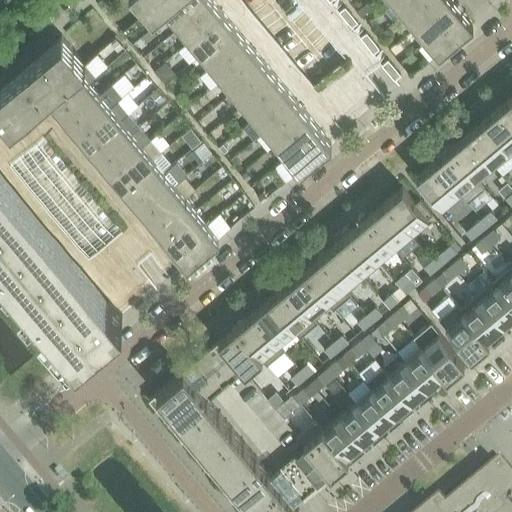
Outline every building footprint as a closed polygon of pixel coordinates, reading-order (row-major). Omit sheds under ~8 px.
[(169,13),(184,0),(158,0),(159,0),(169,13)] [(180,26),(211,0),(184,0),(169,13),(180,26)] [(191,39),(223,12),(213,0),(211,0),(180,26),(191,39)] [(395,0),(405,12),(419,0),(395,0)] [(416,25),(445,0),(419,0),(405,12),(416,25)] [(427,38),(461,9),(453,0),(445,0),(416,25),(427,38)] [(351,13),(345,6),(339,11),(345,18),(351,13)] [(438,52),(468,27),(473,23),(461,9),(427,38),(438,52)] [(202,52),(234,24),(223,12),(191,39),(202,52)] [(357,21),(351,13),(345,18),(351,26),(357,21)] [(212,65),(245,37),(234,24),(202,52),(212,65)] [(372,39),(366,32),(360,37),(366,44),(372,39)] [(45,93),(84,61),(61,33),(0,84),(0,111),(10,124),(46,94),(45,93)] [(122,46),(120,44),(115,37),(110,41),(117,50),(122,46)] [(223,78),(256,50),(245,37),(212,65),(223,78)] [(379,47),(372,39),(366,44),(373,52),(379,47)] [(234,90),(267,63),(256,50),(223,78),(234,90)] [(394,65),(388,57),(382,62),(388,70),(394,65)] [(56,106),(88,79),(78,67),(85,62),(84,61),(45,93),(46,94),(56,106)] [(245,103),(277,76),(267,63),(234,90),(245,103)] [(400,73),(394,65),(388,70),(394,78),(400,73)] [(255,116),(288,89),(277,76),(245,103),(255,116)] [(67,119),(99,92),(88,79),(56,106),(67,119)] [(266,129),(299,102),(288,89),(255,116),(266,129)] [(78,132),(110,104),(99,92),(67,119),(78,132)] [(511,93),(500,104),(511,118),(511,93)] [(88,144),(128,111),(118,99),(110,105),(110,104),(78,132),(88,144)] [(277,142),(310,115),(299,102),(266,129),(277,142)] [(511,145),(511,118),(500,104),(483,117),(509,148),(511,145)] [(99,157),(139,124),(128,111),(88,144),(99,157)] [(288,155),(320,128),(310,115),(277,142),(288,155)] [(509,148),(483,117),(467,131),(492,162),(509,148)] [(110,170),(150,137),(139,124),(99,157),(110,170)] [(299,168),(331,141),(320,128),(288,155),(299,168)] [(492,162),(467,131),(450,145),(476,176),(492,162)] [(121,183),(161,150),(150,137),(110,170),(121,183)] [(207,147),(201,139),(195,144),(202,152),(207,147)] [(459,190),(476,176),(450,145),(434,159),(459,190)] [(131,196),(171,163),(161,150),(121,183),(131,196)] [(437,208),(459,190),(434,159),(416,174),(429,189),(424,193),(437,208)] [(142,209),(175,182),(164,169),(172,163),(171,163),(131,196),(142,209)] [(74,269),(57,246),(55,244),(54,245),(35,220),(34,221),(15,196),(14,197),(0,178),(0,262),(76,353),(122,315),(108,298),(103,302),(94,292),(94,293),(75,268),(74,269)] [(153,222),(185,195),(175,182),(142,209),(153,222)] [(432,212),(420,197),(415,201),(402,185),(385,200),(410,230),(432,212)] [(164,235),(196,208),(185,195),(153,222),(164,235)] [(410,230),(385,200),(368,214),(394,244),(410,230)] [(174,248),(207,221),(196,208),(164,235),(174,248)] [(488,224),(497,216),(491,209),(481,216),(488,224)] [(368,214),(352,227),(380,262),(381,261),(378,257),(394,244),(368,214)] [(479,232),(488,224),(481,216),(472,224),(479,232)] [(186,262),(219,235),(207,221),(174,248),(186,262)] [(352,227),(335,241),(364,276),(380,262),(352,227)] [(494,227),(484,235),(491,243),(500,235),(494,227)] [(491,243),(484,235),(475,243),(482,250),(491,243)] [(335,241),(324,250),(318,255),(350,293),(351,292),(348,289),(364,276),(335,241)] [(439,265),(448,257),(442,249),(432,257),(439,265)] [(318,255),(302,269),(334,307),(350,293),(318,255)] [(458,270),(467,263),(460,255),(451,263),(458,270)] [(439,265),(432,257),(423,265),(430,272),(439,265)] [(448,278),(458,270),(451,263),(442,270),(448,278)] [(302,269),(285,283),(317,321),(318,320),(314,316),(330,304),(333,308),(334,307),(302,269)] [(511,269),(496,283),(511,301),(511,269)] [(411,277),(406,271),(395,280),(400,286),(411,277)] [(432,292),(441,284),(435,277),(425,284),(432,292)] [(285,283),(279,288),(269,297),(300,335),(317,321),(285,283)] [(511,321),(511,301),(496,283),(479,296),(505,327),(511,321)] [(398,298),(393,292),(392,291),(383,299),(389,306),(398,298)] [(505,327),(479,296),(463,310),(488,341),(505,327)] [(269,297),(252,310),(284,349),(285,348),(278,340),(293,328),(299,335),(300,335),(269,297)] [(399,319),(409,311),(402,304),(393,311),(399,319)] [(382,312),(375,305),(366,313),(372,320),(382,312)] [(252,310),(235,324),(267,362),(284,349),(252,310)] [(488,341),(463,310),(445,325),(471,355),(488,341)] [(399,319),(393,311),(384,319),(390,327),(399,319)] [(366,313),(357,320),(363,328),(372,320),(366,313)] [(235,324),(218,339),(244,371),(261,357),(266,363),(267,362),(235,324)] [(464,361),(439,330),(421,345),(447,376),(464,361)] [(376,339),(369,331),(360,339),(366,347),(376,339)] [(339,348),(348,340),(342,332),(333,340),(339,348)] [(357,354),(366,347),(360,339),(351,347),(357,354)] [(330,355),(339,348),(333,340),(324,348),(330,355)] [(447,376),(421,345),(405,359),(430,389),(447,376)] [(333,374),(342,367),(336,359),(327,367),(333,374)] [(430,389),(405,359),(388,373),(414,403),(430,389)] [(315,368),(309,360),(300,368),(306,375),(315,368)] [(327,367),(317,374),(324,382),(333,374),(327,367)] [(196,383),(183,368),(148,397),(161,412),(196,383)] [(300,368),(290,375),(297,383),(306,375),(300,368)] [(414,403),(388,373),(371,386),(397,417),(414,403)] [(208,398),(196,383),(161,412),(173,427),(208,398)] [(300,402),(309,394),(303,386),(294,394),(300,402)] [(397,417),(371,386),(355,400),(380,431),(397,417)] [(283,399),(275,390),(267,397),(275,406),(283,399)] [(220,413),(208,398),(173,427),(186,442),(220,413)] [(283,399),(275,406),(282,415),(291,408),(283,399)] [(380,431),(355,400),(338,414),(364,445),(380,431)] [(233,428),(220,413),(186,442),(198,457),(233,428)] [(364,445),(338,414),(323,427),(322,426),(321,427),(347,459),(364,445)] [(347,459),(321,427),(303,441),(330,473),(347,459)] [(245,442),(233,428),(198,457),(210,471),(245,442)] [(257,457),(245,442),(210,471),(222,486),(257,457)] [(270,472),(257,457),(222,486),(235,501),(270,472)] [(511,511),(511,481),(493,459),(428,511),(511,511)] [(251,511),(282,487),(270,472),(235,501),(243,511),(251,511)] [(283,511),(295,502),(282,487),(251,511),(283,511)]
